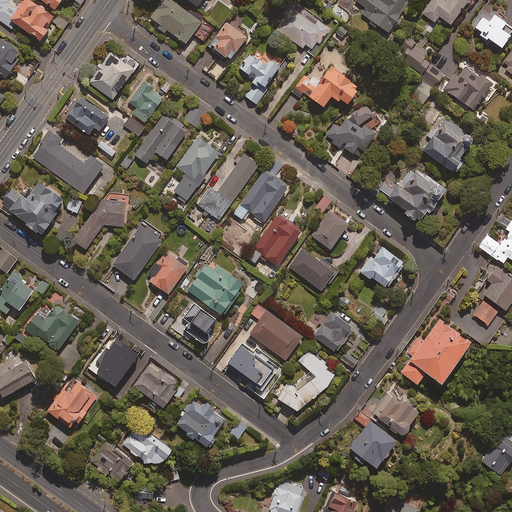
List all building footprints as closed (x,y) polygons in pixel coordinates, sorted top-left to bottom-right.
[(30,0),(26,0),(19,11),(10,5),(12,1),(11,0),(0,0),(0,20),(14,30),(17,25),(44,43),(51,32),(46,29),(55,16),(30,0)] [(41,0),(58,11),(65,0),(41,0)] [(165,35),(167,32),(185,46),(201,25),(168,0),(164,0),(150,19),(156,23),(153,26),(165,35)] [(202,0),(183,0),(195,9),(202,0)] [(389,35),(393,27),(396,29),(403,20),(399,18),(403,12),(401,11),(407,0),(356,0),(355,2),(366,9),(362,16),(370,21),(369,22),(389,35)] [(470,1),(469,0),(447,0),(446,2),(442,0),(433,0),(422,15),(434,25),(439,18),(451,27),(470,1)] [(317,44),(320,46),(332,29),(295,4),(276,31),(302,49),(304,47),(312,52),(317,44)] [(508,20),(487,4),(470,27),(481,36),(479,38),(486,43),(487,41),(501,52),(511,37),(511,31),(504,25),(508,20)] [(247,40),(227,25),(209,47),(229,63),(247,40)] [(348,32),(341,26),(336,32),(343,38),(348,32)] [(430,64),(432,63),(411,49),(416,43),(406,37),(393,57),(437,87),(445,74),(430,64)] [(23,52),(4,41),(0,47),(0,73),(9,79),(16,67),(15,66),(23,52)] [(124,62),(111,53),(90,83),(115,101),(141,65),(128,56),(124,62)] [(266,68),(249,55),(237,71),(252,82),(253,87),(245,98),(256,106),(266,92),(264,91),(280,69),(270,62),(266,68)] [(492,87),(465,68),(459,77),(455,74),(442,91),(473,113),(492,87)] [(321,82),(314,76),(310,80),(305,76),(292,92),(299,97),(301,95),(322,111),(331,100),(338,106),(341,104),(346,108),(357,95),(354,93),(357,89),(332,69),(321,82)] [(172,86),(165,81),(161,89),(168,93),(172,86)] [(137,108),(132,113),(147,125),(166,100),(144,83),(129,102),(137,108)] [(0,111),(9,98),(0,91),(0,111)] [(111,120),(84,99),(68,120),(91,137),(96,129),(101,133),(111,120)] [(207,115),(193,107),(185,120),(200,128),(207,115)] [(374,118),(367,107),(358,110),(344,129),(336,123),(325,137),(340,148),(341,146),(358,159),(376,136),(363,127),(362,129),(359,126),(374,118)] [(189,134),(164,116),(136,155),(148,164),(152,159),(157,162),(161,156),(169,161),(189,134)] [(147,127),(132,117),(126,126),(140,136),(147,127)] [(419,152),(454,179),(464,166),(460,163),(477,141),(446,117),(419,152)] [(64,141),(52,132),(34,158),(85,195),(106,167),(93,157),(87,165),(60,146),(64,141)] [(221,154),(200,138),(177,167),(188,175),(173,194),(186,204),(208,176),(206,174),(221,154)] [(134,159),(128,155),(121,165),(127,169),(134,159)] [(219,192),(213,187),(199,206),(205,210),(202,215),(206,218),(210,214),(221,222),(261,166),(246,155),(219,192)] [(447,192),(410,167),(387,203),(420,225),(426,215),(430,218),(447,192)] [(288,189),(265,172),(234,215),(244,223),(250,213),(264,223),(288,189)] [(67,204),(41,183),(35,190),(31,187),(24,196),(15,189),(3,204),(30,225),(28,227),(40,237),(42,235),(45,238),(54,227),(53,226),(61,216),(59,214),(67,204)] [(84,200),(72,195),(66,209),(78,214),(84,200)] [(332,201),(323,196),(315,209),(324,214),(332,201)] [(129,202),(104,200),(74,242),(87,251),(105,225),(126,228),(129,202)] [(348,227),(329,213),(311,237),(330,252),(348,227)] [(302,233),(277,215),(252,250),(277,268),(302,233)] [(162,234),(145,222),(114,266),(136,282),(163,243),(158,239),(162,234)] [(511,263),(511,222),(506,232),(507,233),(499,245),(487,236),(478,250),(504,267),(507,261),(511,263)] [(359,275),(370,283),(371,281),(387,293),(400,275),(398,273),(405,264),(382,247),(374,259),(372,257),(359,275)] [(18,260),(4,250),(0,254),(0,268),(8,274),(18,260)] [(289,268),(321,293),(328,285),(330,286),(339,273),(321,259),(318,263),(303,250),(289,268)] [(189,268),(168,253),(159,266),(157,264),(150,275),(154,278),(151,282),(170,296),(189,268)] [(223,276),(208,266),(189,292),(226,318),(248,287),(226,272),(223,276)] [(490,283),(480,296),(506,315),(511,306),(511,280),(496,269),(487,281),(490,283)] [(25,281),(14,274),(0,293),(0,309),(8,315),(14,307),(22,313),(36,293),(23,284),(25,281)] [(52,286),(43,280),(35,290),(44,297),(52,286)] [(351,302),(341,295),(334,305),(344,312),(351,302)] [(497,313),(482,302),(473,316),(488,326),(497,313)] [(285,362),(302,340),(265,312),(268,308),(262,303),(252,316),(259,321),(249,334),(285,362)] [(59,354),(81,324),(55,304),(46,316),(40,311),(26,330),(37,338),(39,335),(52,345),(50,347),(59,354)] [(387,309),(379,304),(370,318),(383,327),(387,321),(382,318),(387,309)] [(212,339),(211,336),(220,323),(195,305),(184,319),(188,322),(184,329),(206,345),(210,345),(212,343),(212,339)] [(171,314),(165,309),(156,320),(163,325),(171,314)] [(339,352),(354,331),(331,314),(313,339),(334,354),(337,350),(339,352)] [(472,347),(438,323),(427,339),(420,335),(408,353),(413,356),(400,374),(417,386),(423,377),(441,389),(472,347)] [(5,332),(0,338),(0,339),(9,345),(14,338),(5,332)] [(20,333),(16,339),(26,346),(31,340),(20,333)] [(242,345),(225,368),(262,395),(279,372),(242,345)] [(297,362),(311,372),(292,387),(288,384),(277,401),(297,415),(327,389),(334,376),(326,371),(329,366),(305,351),(297,362)] [(358,362),(346,353),(342,359),(354,367),(358,362)] [(38,382),(27,362),(0,377),(0,394),(4,401),(38,382)] [(174,400),(183,387),(161,372),(160,374),(149,366),(135,387),(168,411),(175,401),(174,400)] [(49,412),(73,430),(78,423),(82,426),(90,414),(88,413),(99,397),(73,378),(49,412)] [(418,417),(388,395),(371,417),(403,441),(409,432),(407,431),(418,417)] [(215,408),(207,402),(202,408),(196,403),(179,426),(190,434),(188,436),(197,443),(199,441),(213,451),(220,442),(215,439),(226,425),(211,413),(215,408)] [(247,428),(238,423),(231,435),(240,440),(247,428)] [(397,446),(370,424),(347,452),(355,459),(354,461),(362,468),(364,465),(375,473),(397,446)] [(168,465),(176,454),(148,434),(146,436),(135,428),(123,445),(145,461),(146,466),(168,465)] [(511,462),(511,445),(501,438),(491,452),(498,458),(489,471),(500,479),(511,462)] [(136,465),(107,442),(92,462),(121,484),(136,465)] [(180,479),(176,468),(169,471),(172,481),(180,479)] [(319,470),(316,474),(327,483),(331,478),(319,470)] [(303,486),(286,481),(283,492),(275,490),(268,511),(298,511),(302,498),(300,498),(303,486)] [(341,489),(338,495),(332,491),(322,511),(354,511),(358,504),(348,499),(351,493),(341,489)] [(383,511),(414,511),(387,502),(383,511)]
